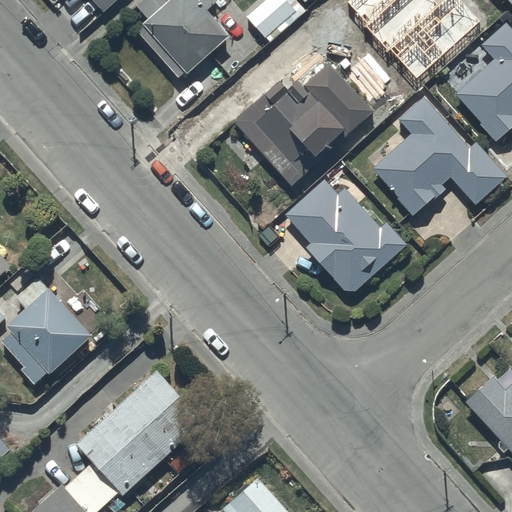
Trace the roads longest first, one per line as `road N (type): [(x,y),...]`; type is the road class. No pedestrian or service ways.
road 1 (tertiary): [(331,412),(0,45)]
road 2 (residential): [(331,412),(511,252)]
road 3 (tertiary): [(420,511),(331,412)]
